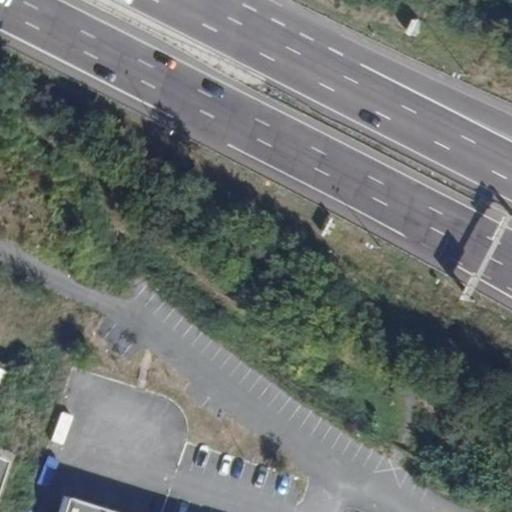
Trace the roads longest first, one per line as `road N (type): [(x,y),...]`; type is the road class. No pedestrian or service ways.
road 1 (motorway): [(0,0),(511,257)]
road 2 (motorway): [(511,166),(344,79)]
road 3 (motorway): [(344,79),(182,0)]
road 4 (motorway): [(511,126),(443,92),(344,79)]
